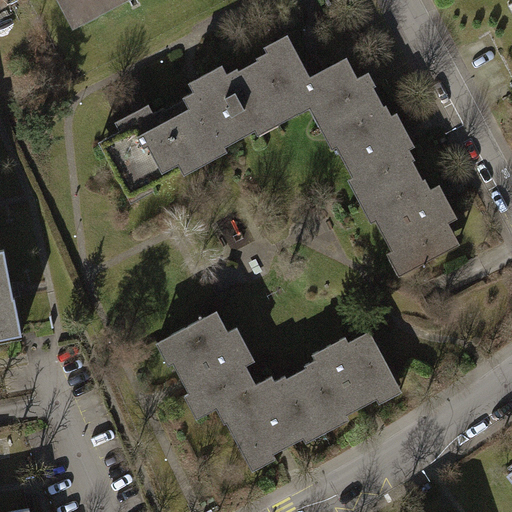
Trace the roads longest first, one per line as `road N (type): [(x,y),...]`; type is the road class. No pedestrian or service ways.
road 1 (residential): [(305,511),(419,448),(511,382)]
road 2 (residential): [(404,0),(511,202)]
